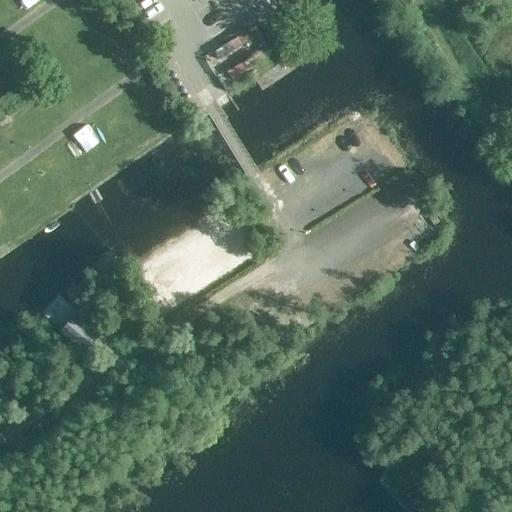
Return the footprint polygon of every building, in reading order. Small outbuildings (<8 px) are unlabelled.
[(248,21),(260,39),(269,33),(257,15),(248,21)] [(229,39),(203,55),(212,71),(239,54),(229,39)] [(34,164),(46,177),(59,165),(47,152),(34,164)] [(378,189),(394,177),(385,165),(369,177),(378,189)] [(154,300),(175,292),(161,255),(140,263),(154,300)] [(320,314),(334,303),(321,287),(307,298),(320,314)] [(100,339),(73,316),(59,332),(87,355),(100,339)] [(23,395),(0,376),(0,403),(9,411),(23,395)]
